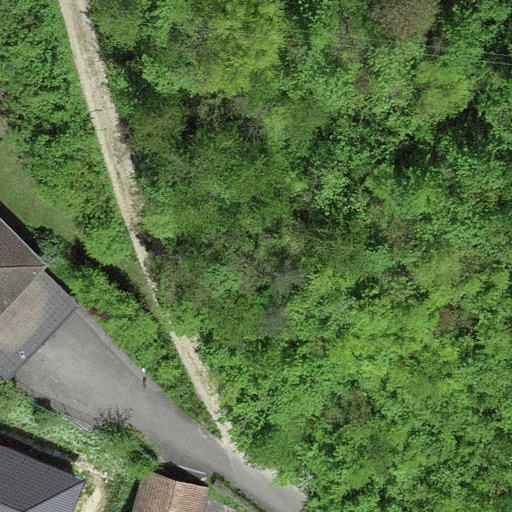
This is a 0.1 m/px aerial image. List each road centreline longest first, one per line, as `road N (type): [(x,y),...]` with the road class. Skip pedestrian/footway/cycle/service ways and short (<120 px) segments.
road 1 (track): [(68,0),(145,221),(240,425),(295,511)]
road 2 (track): [(94,378),(268,511)]
